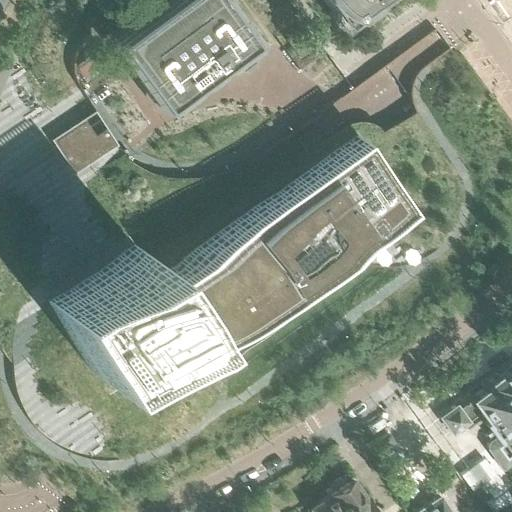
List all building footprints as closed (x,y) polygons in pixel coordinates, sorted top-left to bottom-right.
[(251,40),(220,0),(165,0),(111,40),(160,107),(251,40)] [(362,0),(321,0),(336,20),(362,0)] [(313,46),(300,28),(285,39),(298,57),(313,46)] [(0,170),(0,353),(102,511),(195,449),(146,374),(202,336),(208,332),(223,355),(230,349),(236,343),(244,336),(251,330),(261,322),(272,313),(280,307),(289,300),(297,294),(306,288),(314,282),(322,277),(330,271),(339,266),(351,258),(370,246),(361,232),(403,204),(413,198),(416,201),(457,174),(416,110),(382,132),(380,129),(378,127),(376,126),(373,124),(371,123),(367,122),(363,121),(359,122),(355,122),(351,124),(348,125),(345,127),(307,152),(157,250),(96,157),(115,144),(93,109),(48,138),(0,170)] [(450,408),(439,417),(447,428),(462,417),(465,421),(479,412),(486,420),(484,422),(490,431),(486,434),(490,439),(487,442),(486,448),(495,460),(501,468),(511,460),(511,364),(507,368),(507,367),(506,368),(504,369),(496,375),(494,376),(494,377),(484,384),(486,386),(483,388),(473,396),(469,398),(470,399),(462,404),(459,406),(457,408),(455,405),(454,405),(450,408)] [(357,511),(369,505),(363,496),(362,497),(348,476),(346,478),(345,477),(341,476),(331,482),(330,488),(324,492),(326,495),(309,507),(312,511),(357,511)] [(448,511),(436,494),(416,507),(409,511),(448,511)] [(378,511),(372,503),(369,505),(357,511),(378,511)]
